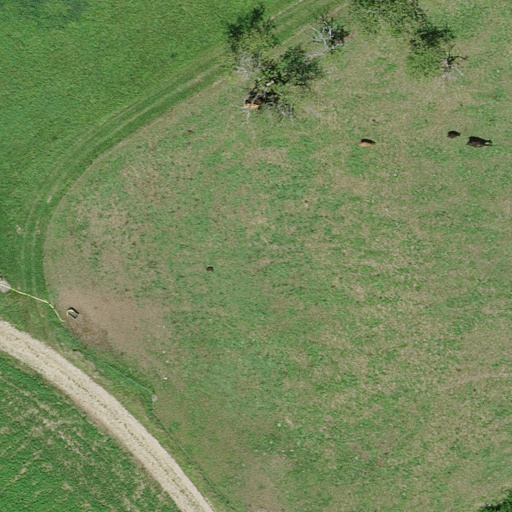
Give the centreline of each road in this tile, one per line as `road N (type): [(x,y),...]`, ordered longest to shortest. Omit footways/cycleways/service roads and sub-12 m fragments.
road 1 (track): [(26,354),(18,252),(43,193),(100,132),(313,0)]
road 2 (track): [(194,511),(103,415),(0,341)]
